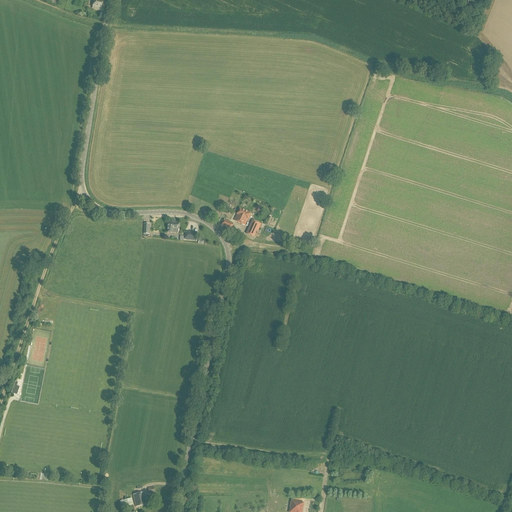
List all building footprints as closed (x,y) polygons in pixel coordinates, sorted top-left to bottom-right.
[(103,11),(107,0),(105,0),(94,0),(92,8),(103,11)] [(248,220),(251,214),(240,209),(237,214),(237,215),(235,221),(245,226),(248,219),(248,220)] [(231,230),(234,224),(224,220),(222,226),(231,230)] [(258,231),(261,225),(253,220),(246,234),(254,237),(257,231),(258,231)] [(185,238),(185,240),(196,241),(196,233),(189,233),(188,238),(185,238)] [(17,395),(19,387),(17,386),(18,382),(15,382),(10,395),(13,396),(14,394),(17,395)] [(136,507),(146,505),(143,493),(133,495),(136,507)] [(121,508),(133,505),(131,498),(120,501),(121,508)] [(302,511),(304,503),(291,500),(288,511),(302,511)]
